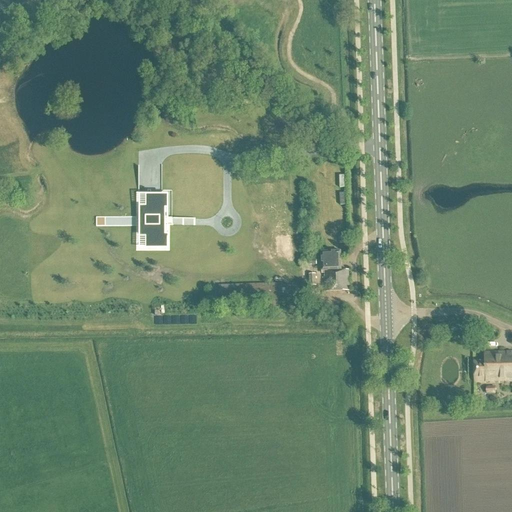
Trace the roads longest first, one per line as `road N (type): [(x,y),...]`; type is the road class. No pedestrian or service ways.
road 1 (secondary): [(385,316),(374,0)]
road 2 (secondary): [(392,511),(385,316)]
road 3 (unclassified): [(385,316),(458,313),(511,330)]
